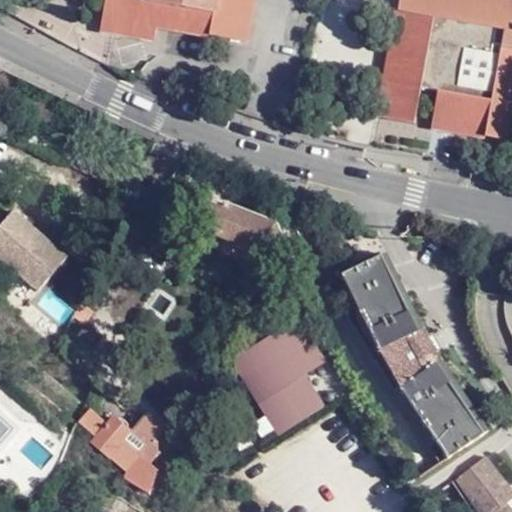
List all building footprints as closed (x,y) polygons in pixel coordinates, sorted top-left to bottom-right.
[(159,40),(162,27),(164,14),(178,17),(177,31),(248,43),(255,0),(155,0),(156,2),(146,1),(142,0),(100,0),(96,29),(159,40)] [(511,48),(511,11),(445,0),(401,0),(377,135),(414,142),(420,106),(435,110),(429,145),(511,159),(511,66),(501,64),(504,47),(511,48)] [(164,14),(162,27),(177,31),(178,17),(164,14)] [(12,114),(0,107),(0,130),(4,133),(12,114)] [(278,255),(284,238),(282,236),(276,224),(226,202),(223,208),(211,203),(209,208),(203,221),(202,225),(216,231),(215,234),(276,259),(278,255)] [(18,207),(0,227),(0,249),(43,287),(71,253),(18,207)] [(380,353),(418,334),(380,257),(355,271),(344,276),(346,282),(380,353)] [(341,284),(346,282),(344,276),(355,271),(351,265),(336,273),(341,284)] [(275,437),(326,408),(307,374),(326,363),(302,321),(231,361),(275,437)] [(403,388),(436,365),(418,334),(380,353),(403,388)] [(403,388),(449,458),(483,436),(436,365),(403,388)] [(155,433),(163,423),(146,409),(130,428),(113,417),(107,425),(89,412),(76,430),(92,441),(88,447),(109,462),(108,464),(126,477),(139,459),(149,467),(155,459),(162,450),(155,433)] [(0,449),(3,450),(19,432),(0,413),(0,449)] [(511,506),(511,496),(488,461),(478,467),(472,458),(454,468),(481,511),(510,511),(508,509),(511,506)] [(163,465),(155,459),(149,467),(139,459),(126,477),(124,480),(146,496),(163,465)]
